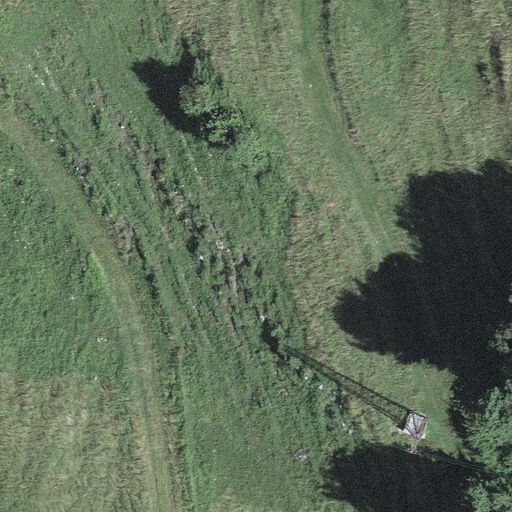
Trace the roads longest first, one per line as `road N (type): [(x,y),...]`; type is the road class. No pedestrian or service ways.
road 1 (track): [(479,511),(414,328),(314,88),(305,0)]
road 2 (track): [(0,116),(72,196),(105,255),(137,332),(165,511)]
